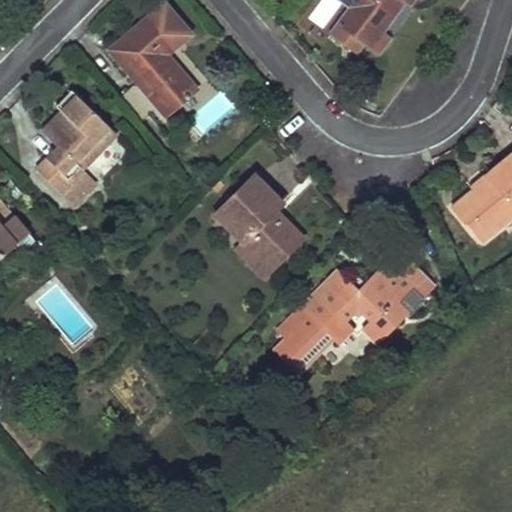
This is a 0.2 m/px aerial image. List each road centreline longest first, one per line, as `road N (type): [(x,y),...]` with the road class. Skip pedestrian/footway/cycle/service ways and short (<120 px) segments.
road 1 (residential): [(226,0),(354,143),(388,164),(426,134),(500,0)]
road 2 (residential): [(0,85),(90,0)]
